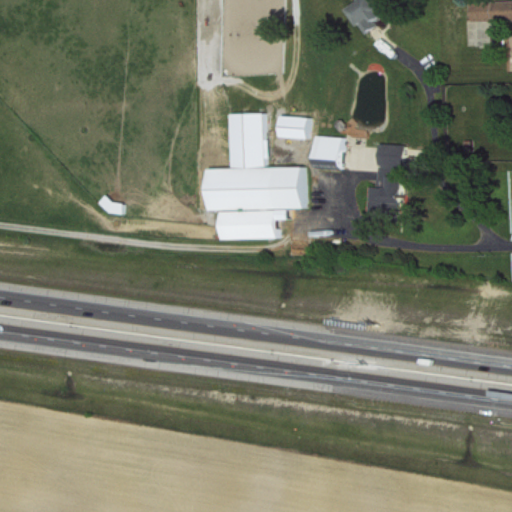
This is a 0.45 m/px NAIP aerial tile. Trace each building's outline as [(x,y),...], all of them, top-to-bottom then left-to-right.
[(373,0),(359,10),(376,35),(389,26),(387,22),(405,10),(398,0),(373,0)] [(511,2),(479,4),(480,22),(511,21),(511,2)] [(223,212),(233,212),(234,240),(289,239),(288,220),(299,220),(299,210),(315,209),(314,167),(278,168),(277,114),(242,115),(243,169),(222,170),(223,212)] [(353,138),(327,137),(326,169),(352,170),(353,138)] [(377,219),(394,220),(395,205),(412,205),(415,147),(389,146),(388,188),(378,188),(377,219)]
